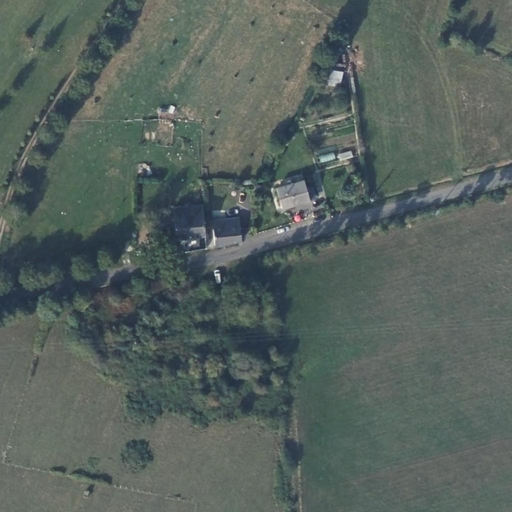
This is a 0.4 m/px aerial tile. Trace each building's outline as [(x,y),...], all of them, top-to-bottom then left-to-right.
[(341,87),(343,71),(329,69),(327,85),(341,87)] [(160,106),(159,117),(173,119),(175,108),(160,106)] [(339,160),(352,157),(351,151),(338,154),(339,160)] [(305,180),(277,188),(282,208),(310,200),(305,180)] [(204,221),(202,206),(173,208),(176,237),(205,236),(204,221)] [(213,220),(215,246),(242,240),(239,217),(213,220)] [(205,236),(205,246),(215,246),(213,220),(204,221),(205,236)]
